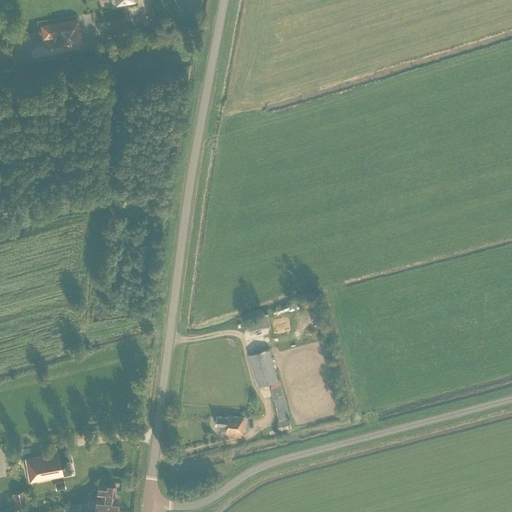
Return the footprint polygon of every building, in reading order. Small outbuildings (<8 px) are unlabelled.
[(81,43),(77,20),(42,26),(44,38),(62,35),(63,46),(81,43)] [(249,331),(272,326),(268,313),(246,319),(249,331)] [(259,385),(273,381),(278,380),(269,349),(250,354),(259,385)] [(279,421),(289,419),(290,418),(280,379),(278,380),(273,381),(271,389),(279,421)] [(244,417),(228,415),(228,417),(217,416),(216,424),(220,425),(219,430),(226,431),(226,432),(238,433),(237,436),(241,436),(242,433),(243,433),(244,417)] [(289,419),(279,421),(278,422),(279,430),(291,427),(289,419)] [(33,481),(72,473),(68,450),(25,458),(28,476),(32,475),(33,481)] [(65,487),(64,481),(54,483),(56,489),(65,487)] [(104,484),(98,483),(95,511),(105,511),(116,511),(117,500),(113,500),(115,485),(104,484)] [(14,503),(27,501),(24,490),(12,493),(14,503)] [(78,511),(80,503),(73,503),(71,511),(78,511)]
